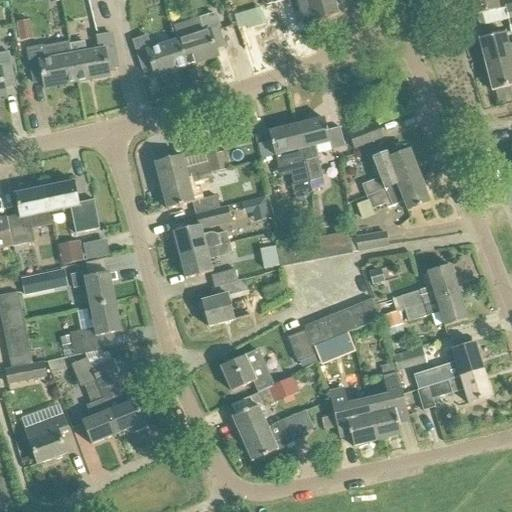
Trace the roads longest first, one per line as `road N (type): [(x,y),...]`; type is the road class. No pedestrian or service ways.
road 1 (residential): [(200,433),(174,367),(110,131)]
road 2 (residential): [(511,314),(397,31)]
road 3 (residential): [(110,131),(397,31)]
road 4 (residential): [(511,437),(272,493),(228,488)]
road 5 (residential): [(200,433),(72,502),(69,511)]
